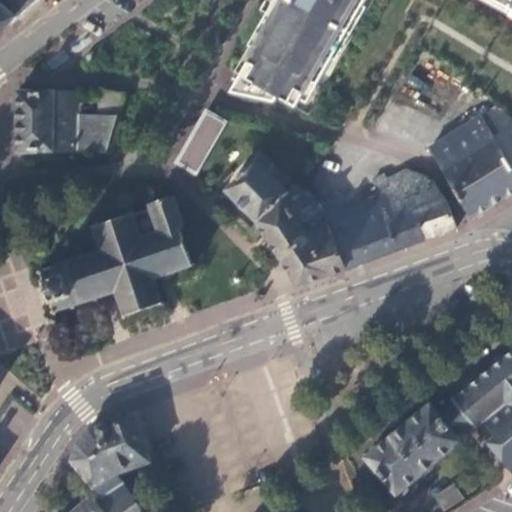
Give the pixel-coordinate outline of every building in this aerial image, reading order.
[(35,0),(0,0),(0,6),(13,18),(24,10),(35,0)] [(511,0),(276,0),(249,48),(254,53),(240,79),(257,89),(252,99),(275,104),(278,98),(296,109),(310,83),(317,86),(332,59),(330,58),(359,5),(363,6),(365,0),(511,0)] [(0,6),(0,31),(13,18),(0,6)] [(240,79),(232,94),(252,99),(257,89),(240,79)] [(104,153),(122,95),(98,93),(96,115),(77,116),(76,93),(43,92),(16,92),(17,150),(104,153)] [(511,191),(511,163),(483,114),(453,132),(498,201),(511,191)] [(182,162),(197,171),(224,126),(209,117),(182,162)] [(473,216),(498,201),(453,132),(429,145),(473,216)] [(253,160),(287,194),(294,187),(261,153),(253,160)] [(224,188),(258,223),(287,194),(253,160),(224,188)] [(424,239),(456,225),(446,203),(431,178),(405,169),(386,176),(385,174),(372,178),(385,193),(395,216),(413,210),(424,239)] [(299,285),(424,239),(413,210),(395,216),(385,193),(326,214),(294,187),(287,194),(258,223),(287,266),(299,285)] [(183,222),(175,197),(150,205),(158,230),(141,236),(133,213),(93,226),(101,250),(38,271),(42,282),(52,312),(116,291),(124,316),(163,304),(154,279),(169,274),(192,266),(178,224),(183,222)] [(511,347),(501,356),(496,355),(489,361),(488,366),(451,396),(453,398),(437,412),(430,403),(365,457),(397,496),(461,442),(459,439),(475,426),(477,428),(479,426),(483,422),(497,438),(493,441),(490,444),(511,471),(511,470),(511,347)] [(88,429),(118,473),(147,463),(133,416),(88,429)] [(479,426),(493,441),(497,438),(483,422),(479,426)] [(109,478),(118,473),(88,429),(76,444),(69,462),(90,488),(109,478)] [(107,511),(142,511),(129,493),(114,486),(109,478),(90,488),(94,493),(107,511)] [(444,511),(463,498),(453,482),(433,495),(444,511)] [(107,511),(94,493),(70,511),(107,511)]
